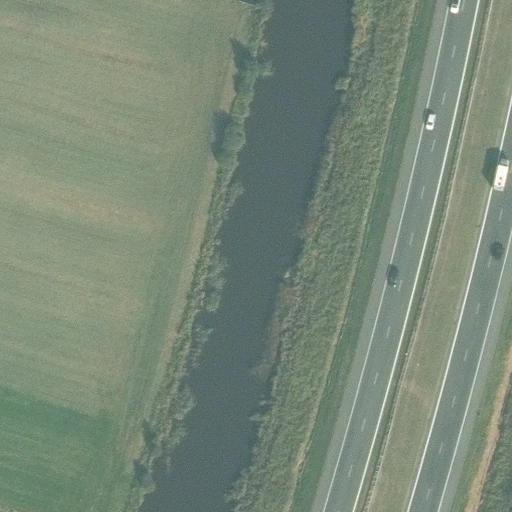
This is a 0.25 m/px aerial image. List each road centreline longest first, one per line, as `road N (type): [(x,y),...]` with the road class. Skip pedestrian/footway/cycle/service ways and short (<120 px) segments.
road 1 (motorway): [(462,0),(386,335),(336,511)]
road 2 (motorway): [(419,511),(511,156)]
